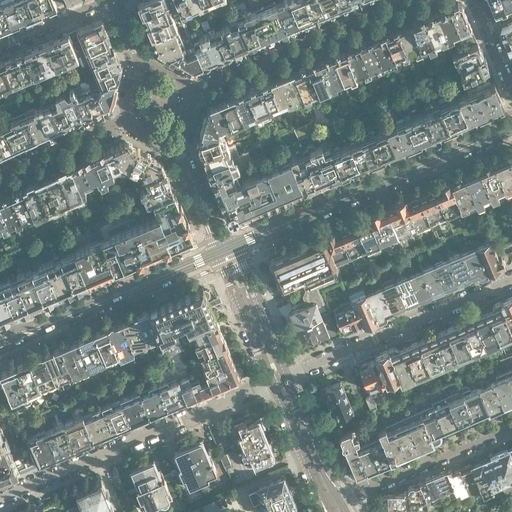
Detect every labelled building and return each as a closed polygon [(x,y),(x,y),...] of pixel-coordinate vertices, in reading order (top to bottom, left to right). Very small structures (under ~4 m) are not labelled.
[(12,24),(1,0),(0,0),(0,27),(1,29),(12,24)] [(23,19),(14,0),(1,0),(12,24),(23,19)] [(34,15),(27,0),(14,0),(23,19),(34,15)] [(45,10),(40,0),(27,0),(34,15),(45,10)] [(56,5),(54,0),(40,0),(45,10),(56,5)] [(167,4),(176,0),(175,0),(145,0),(138,3),(142,15),(167,4)] [(191,6),(188,0),(175,0),(176,0),(181,14),(192,9),(191,6)] [(204,4),(201,0),(188,0),(191,6),(192,9),(204,4)] [(300,24),(289,0),(282,0),(276,3),(287,29),(300,24)] [(312,19),(304,0),(289,0),(300,24),(312,19)] [(326,13),(320,0),(304,0),(312,19),(326,13)] [(338,8),(334,0),(320,0),(326,13),(338,8)] [(509,9),(505,0),(491,0),(498,14),(509,9)] [(470,24),(461,3),(457,1),(457,2),(448,5),(458,30),(457,30),(458,34),(464,47),(477,41),(470,24)] [(287,29),(276,3),(271,5),(270,3),(261,6),(273,35),(287,29)] [(172,15),(169,8),(167,4),(142,15),(147,25),(172,15)] [(458,30),(448,5),(435,11),(446,39),(458,34),(457,30),(458,30)] [(273,35),(261,6),(249,11),(260,40),(273,35)] [(208,15),(206,10),(195,15),(197,20),(208,15)] [(260,40),(249,11),(237,16),(248,46),(260,40)] [(446,39),(435,11),(422,16),(432,41),(439,39),(440,41),(446,39)] [(151,36),(176,25),(172,15),(147,25),(151,36)] [(248,46),(237,16),(227,20),(228,22),(224,24),(224,25),(235,51),(248,46)] [(434,45),(432,41),(422,16),(409,22),(421,51),(434,45)] [(502,26),(511,21),(511,16),(501,22),(502,26)] [(73,45),(82,41),(106,30),(101,19),(76,29),(76,30),(68,33),(73,45)] [(508,39),(511,37),(511,21),(502,26),(508,39)] [(421,51),(409,22),(396,27),(406,52),(412,49),(414,54),(421,51)] [(181,38),(176,25),(151,36),(157,48),(181,38)] [(235,51),(224,25),(219,27),(220,29),(215,31),(224,56),(235,51)] [(406,52),(396,27),(383,32),(394,57),(400,55),(401,59),(408,56),(406,52)] [(87,51),(110,41),(106,30),(82,41),(87,51)] [(224,56),(215,31),(208,34),(207,32),(203,34),(213,61),(224,56)] [(396,62),(394,57),(383,32),(371,38),(381,62),(388,60),(390,64),(396,62)] [(73,45),(68,33),(57,38),(67,61),(78,56),(77,55),(73,45)] [(213,61),(203,34),(198,36),(199,38),(193,41),(196,49),(202,65),(213,61)] [(67,61),(57,38),(46,42),(56,66),(67,61)] [(186,48),(181,38),(157,48),(157,49),(168,56),(183,49),(186,48)] [(381,62),(371,38),(358,43),(369,68),(375,65),(377,69),(383,67),(381,62)] [(115,52),(112,46),(110,41),(87,51),(77,55),(78,56),(82,67),(91,63),(115,52)] [(482,54),(479,46),(477,41),(464,47),(450,52),(453,58),(455,57),(458,64),(482,54)] [(56,66),(46,42),(36,47),(46,70),(56,66)] [(369,68),(358,43),(345,49),(355,73),(362,71),(364,75),(371,72),(369,68)] [(46,70),(36,47),(24,52),(33,75),(34,74),(34,75),(46,70)] [(202,65),(196,49),(185,54),(183,49),(168,56),(170,57),(183,64),(193,69),(202,65)] [(355,73),(345,49),(332,54),(343,80),(350,77),(351,79),(357,77),(355,73)] [(33,75),(24,52),(13,56),(23,79),(33,75)] [(120,64),(115,52),(91,63),(96,74),(120,64)] [(343,82),(332,54),(319,60),(331,87),(343,82)] [(482,54),(458,64),(461,71),(459,72),(461,78),(466,76),(469,75),(472,74),(488,67),(482,54)] [(23,79),(13,56),(2,61),(11,84),(23,79)] [(331,87),(319,60),(306,65),(317,91),(323,88),(324,90),(331,87)] [(11,84),(2,61),(0,61),(0,87),(1,88),(11,84)] [(117,78),(120,65),(120,64),(96,74),(101,85),(117,78)] [(317,91),(306,65),(293,70),(303,92),(304,95),(305,98),(312,95),(311,93),(317,91)] [(85,74),(83,69),(76,72),(78,77),(85,74)] [(303,92),(293,70),(281,75),(292,100),(297,98),(297,97),(304,95),(303,92)] [(153,80),(150,74),(143,77),(146,83),(153,80)] [(292,100),(281,75),(270,80),(279,102),(281,104),(287,101),(288,102),(292,100)] [(110,104),(117,78),(101,85),(92,89),(93,93),(98,91),(104,106),(110,104)] [(279,102),(270,80),(258,85),(268,110),(274,108),(273,104),(279,102)] [(503,104),(498,92),(494,82),(488,84),(488,86),(482,88),(481,85),(473,89),(483,112),(503,104)] [(104,106),(98,91),(93,93),(92,89),(90,85),(82,88),(92,112),(104,106)] [(268,110),(258,85),(246,90),(258,117),(258,119),(270,114),(268,110)] [(92,112),(82,88),(77,91),(75,89),(74,87),(70,89),(72,93),(81,116),(92,112)] [(483,112),(473,89),(466,92),(467,94),(458,98),(467,120),(483,112)] [(258,117),(246,90),(234,95),(245,120),(249,118),(250,120),(258,117)] [(81,116),(72,93),(67,95),(62,92),(59,94),(70,121),(81,116)] [(70,121),(59,94),(59,93),(46,99),(50,106),(58,127),(70,121)] [(245,120),(234,95),(222,100),(233,126),(245,120)] [(467,120),(458,98),(447,102),(446,100),(439,103),(449,127),(467,120)] [(233,126),(222,100),(210,105),(219,127),(220,128),(220,129),(222,128),(223,130),(233,126)] [(449,127),(439,103),(430,107),(431,109),(422,113),(431,135),(449,127)] [(219,127),(210,105),(208,106),(206,112),(201,111),(198,122),(203,123),(203,124),(218,130),(219,127)] [(58,127),(50,106),(44,109),(43,106),(38,108),(47,132),(58,127)] [(47,132),(38,108),(32,111),(33,113),(27,116),(36,137),(47,132)] [(24,142),(14,119),(12,113),(1,117),(5,126),(14,147),(24,142)] [(431,135),(422,113),(412,117),(411,115),(403,119),(413,142),(431,135)] [(36,137),(27,116),(21,119),(20,116),(14,119),(24,142),(36,137)] [(413,142),(403,119),(394,122),(395,124),(386,128),(395,150),(413,142)] [(218,134),(218,130),(203,124),(198,142),(218,134)] [(14,147),(5,126),(0,128),(0,148),(2,152),(14,147)] [(395,150),(386,128),(375,133),(374,130),(367,134),(377,158),(395,150)] [(202,155),(228,143),(227,139),(222,141),(219,133),(218,134),(198,142),(197,145),(202,155)] [(377,158),(367,134),(359,137),(360,139),(351,143),(360,165),(377,158)] [(120,158),(129,143),(125,141),(103,150),(112,170),(120,166),(122,163),(120,158)] [(127,171),(140,149),(129,143),(120,158),(122,163),(120,166),(120,167),(127,171)] [(228,156),(225,150),(230,147),(228,143),(202,155),(206,166),(228,156)] [(328,178),(315,147),(313,143),(307,146),(308,149),(302,151),(304,156),(315,184),(328,178)] [(360,165),(351,143),(340,148),(339,146),(331,149),(341,173),(360,165)] [(341,173),(331,149),(329,145),(323,148),(321,145),(315,147),(328,178),(341,173)] [(144,168),(151,155),(140,149),(127,171),(133,174),(137,172),(139,169),(142,171),(144,168)] [(112,170),(103,150),(93,155),(104,182),(108,181),(107,178),(107,176),(113,173),(112,170)] [(104,182),(93,155),(82,160),(91,182),(96,180),(99,181),(100,184),(104,182)] [(164,170),(160,161),(161,160),(151,155),(144,168),(142,171),(139,172),(142,180),(145,178),(164,170)] [(315,184),(304,156),(298,158),(297,155),(290,158),(302,189),(303,189),(315,184)] [(233,170),(246,165),(243,158),(231,163),(228,156),(206,166),(212,179),(233,170)] [(511,188),(511,167),(508,156),(493,163),(505,191),(511,188)] [(292,194),(294,192),(297,191),(299,191),(301,190),(302,189),(290,158),(261,170),(259,165),(253,167),(255,173),(237,180),(233,170),(212,179),(229,221),(248,213),(248,212),(250,212),(252,211),(254,209),(257,208),(259,208),(261,207),(262,206),(263,206),(288,196),(288,195),(288,194),(290,195),(292,194)] [(91,182),(82,160),(70,165),(82,192),(86,190),(85,188),(86,185),(91,182)] [(505,191),(493,163),(478,169),(490,198),(492,201),(499,198),(498,195),(505,191)] [(82,192),(70,165),(59,170),(69,195),(76,193),(78,197),(83,195),(82,192)] [(490,198),(478,169),(464,175),(476,204),(476,206),(484,203),(483,201),(490,198)] [(69,195),(59,170),(47,176),(59,205),(65,202),(64,198),(69,195)] [(141,192),(169,180),(164,170),(145,178),(142,180),(144,186),(143,188),(140,189),(141,192)] [(476,204),(464,175),(449,181),(449,183),(461,209),(461,210),(476,204)] [(59,205),(47,176),(35,181),(46,206),(52,203),(54,207),(59,205)] [(174,192),(169,180),(141,192),(146,203),(151,201),(174,192)] [(46,206),(35,181),(23,186),(35,214),(36,215),(42,212),(40,208),(46,206)] [(461,209),(449,183),(448,183),(445,183),(442,184),(441,186),(439,187),(440,188),(435,190),(446,216),(461,209)] [(35,214),(23,186),(10,192),(21,217),(28,214),(29,217),(35,214)] [(446,216),(435,190),(434,190),(432,190),(428,191),(427,193),(418,197),(429,223),(446,216)] [(21,217),(10,192),(0,196),(0,203),(8,223),(15,220),(16,222),(22,220),(21,217)] [(192,236),(174,192),(151,201),(157,214),(141,221),(139,217),(133,220),(135,224),(126,227),(125,225),(114,230),(115,232),(100,238),(114,270),(192,236)] [(429,223),(418,197),(415,197),(412,198),(410,200),(406,202),(417,228),(429,223)] [(417,228),(406,202),(405,200),(393,205),(393,206),(387,209),(403,246),(408,244),(405,235),(403,234),(417,228)] [(8,223),(0,203),(0,226),(2,226),(3,228),(9,226),(8,223)] [(403,246),(387,209),(380,211),(368,216),(368,218),(369,218),(380,244),(393,238),(393,240),(397,249),(403,246)] [(369,218),(368,218),(364,220),(361,219),(358,221),(357,223),(356,223),(367,249),(380,244),(369,218)] [(367,249),(356,223),(347,227),(345,227),(341,228),(340,230),(339,230),(350,256),(367,249)] [(350,256),(339,230),(335,232),(334,231),(333,232),(331,232),(327,233),(326,235),(324,236),(324,237),(336,262),(350,256)] [(72,246),(67,234),(63,236),(68,247),(72,246)] [(314,286),(341,274),(336,262),(324,237),(269,260),(270,262),(269,264),(271,268),(273,269),(274,271),(273,272),(276,278),(277,280),(277,282),(278,286),(280,287),(281,289),(300,281),(302,288),(297,290),(300,297),(301,296),(305,306),(299,308),(291,312),(292,316),(292,317),(293,321),(295,321),(296,325),(320,315),(316,307),(326,302),(324,297),(320,299),(314,286)] [(114,270),(100,238),(74,249),(88,281),(114,270)] [(498,257),(491,239),(484,242),(485,243),(477,247),(488,273),(505,266),(504,263),(505,262),(504,259),(503,259),(501,256),(498,257)] [(488,273),(477,247),(461,253),(471,276),(477,274),(478,276),(481,277),(482,276),(481,276),(488,273)] [(88,281),(74,249),(66,252),(67,255),(60,258),(73,287),(88,281)] [(471,276),(461,253),(448,259),(457,282),(471,276)] [(73,287),(60,258),(53,261),(52,259),(45,262),(58,294),(73,287)] [(457,282),(448,259),(435,265),(444,288),(457,282)] [(58,294),(45,262),(38,264),(39,266),(32,270),(44,300),(58,294)] [(444,288),(435,265),(421,270),(431,293),(444,288)] [(44,300),(32,270),(25,273),(24,270),(16,274),(17,276),(30,306),(44,300)] [(431,293),(421,270),(408,276),(418,299),(431,293)] [(30,306),(17,276),(11,279),(10,277),(3,280),(17,311),(30,306)] [(418,299),(408,276),(395,282),(404,304),(418,299)] [(17,311),(3,280),(0,280),(0,311),(2,317),(17,311)] [(404,304),(395,282),(382,287),(392,310),(404,304)] [(216,317),(218,312),(217,310),(212,308),(211,308),(207,298),(208,297),(210,292),(209,291),(204,289),(203,289),(202,286),(148,309),(159,335),(161,340),(169,336),(168,335),(188,326),(189,331),(216,319),(215,317),(216,317)] [(392,310),(382,287),(364,294),(376,321),(385,317),(386,315),(385,313),(392,310)] [(376,321),(364,294),(363,290),(355,293),(356,298),(350,301),(360,324),(361,328),(376,321)] [(511,327),(511,296),(500,301),(511,328),(511,327)] [(360,324),(350,301),(336,307),(336,308),(335,309),(336,311),(334,312),(341,328),(342,327),(343,331),(360,324)] [(511,329),(511,328),(500,301),(496,303),(495,303),(494,303),(495,304),(493,307),(494,309),(488,311),(499,338),(511,331),(511,329)] [(159,335),(148,309),(135,315),(146,341),(159,335)] [(499,338),(488,311),(474,317),(485,343),(499,338)] [(146,341),(135,315),(121,321),(133,347),(146,341)] [(327,331),(320,316),(320,315),(296,325),(300,335),(300,337),(301,340),(303,341),(327,331)] [(485,343),(474,317),(460,323),(471,349),(485,343)] [(222,333),(220,328),(220,327),(219,326),(219,325),(219,324),(218,323),(218,322),(217,321),(216,319),(189,331),(195,344),(222,333)] [(134,350),(133,347),(121,321),(108,327),(121,359),(130,355),(129,352),(134,350)] [(471,349),(460,323),(446,329),(457,355),(471,349)] [(121,359),(108,327),(94,333),(106,361),(108,365),(121,359)] [(457,355),(446,329),(432,335),(443,361),(457,355)] [(106,361),(94,333),(77,340),(89,369),(106,361)] [(227,346),(227,344),(227,343),(226,342),(226,341),(226,340),(225,339),(225,338),(223,337),(222,333),(195,344),(200,357),(227,346)] [(443,361),(432,335),(418,341),(429,367),(443,361)] [(89,369),(77,340),(61,347),(73,376),(89,369)] [(429,367),(418,341),(404,347),(415,373),(429,367)] [(183,349),(180,342),(165,348),(168,355),(183,349)] [(233,360),(227,346),(200,357),(206,371),(207,372),(233,360)] [(415,373),(404,347),(398,349),(398,348),(397,348),(394,347),(394,346),(388,349),(399,375),(401,380),(415,373)] [(73,376),(61,347),(44,354),(56,383),(58,382),(59,384),(61,383),(62,380),(73,376)] [(399,375),(388,349),(373,355),(375,359),(384,381),(399,375)] [(56,383),(44,354),(30,360),(41,387),(42,389),(49,386),(51,390),(58,387),(56,383)] [(384,381),(375,359),(360,365),(360,367),(369,388),(384,381)] [(41,387),(30,360),(17,366),(29,394),(33,392),(32,391),(41,387)] [(241,377),(243,372),(242,370),(237,368),(233,360),(207,372),(206,371),(205,372),(206,375),(206,374),(213,391),(241,379),(240,377),(241,377)] [(29,394),(17,366),(0,372),(0,375),(13,406),(21,403),(19,399),(22,397),(24,398),(26,397),(27,395),(29,394)] [(206,374),(206,375),(202,376),(203,379),(200,380),(198,376),(195,377),(194,374),(189,376),(186,369),(176,374),(187,401),(187,402),(213,391),(206,374)] [(511,401),(511,389),(504,372),(495,376),(496,379),(492,381),(503,406),(511,401)] [(187,401),(176,374),(157,382),(169,409),(179,405),(187,402),(186,401),(187,401)] [(348,399),(352,398),(348,388),(344,390),(340,380),(331,384),(331,385),(321,389),(331,410),(334,409),(337,417),(353,410),(348,399)] [(503,406),(492,381),(478,386),(489,412),(494,409),(494,410),(495,410),(495,411),(496,412),(497,412),(498,412),(499,412),(500,412),(501,412),(501,411),(502,411),(502,410),(503,410),(503,409),(503,408),(503,407),(503,406)] [(169,409),(157,382),(138,390),(150,417),(151,416),(151,417),(159,414),(159,413),(169,409)] [(489,412),(478,386),(472,389),(471,386),(468,387),(467,386),(466,386),(465,386),(464,386),(464,387),(463,387),(463,388),(463,389),(463,390),(462,390),(474,418),(489,412)] [(150,417),(138,390),(119,398),(131,425),(150,417)] [(474,418),(462,390),(447,396),(459,424),(474,418)] [(459,424),(447,396),(432,402),(433,405),(445,431),(459,424)] [(131,425),(119,398),(100,406),(112,433),(123,428),(123,429),(131,426),(130,425),(131,425)] [(445,431),(433,405),(404,417),(416,447),(438,438),(439,436),(440,433),(445,431)] [(112,433),(100,406),(82,414),(94,440),(95,440),(95,441),(103,437),(102,437),(112,433)] [(94,441),(94,440),(82,414),(82,413),(64,421),(75,449),(94,441)] [(416,447),(404,417),(392,422),(405,452),(416,447)] [(266,436),(261,426),(264,425),(260,418),(253,421),(252,418),(227,428),(227,429),(229,428),(232,438),(239,435),(243,446),(266,436)] [(75,449),(64,421),(45,429),(57,457),(75,449)] [(405,452),(392,422),(378,428),(381,436),(392,461),(402,457),(404,455),(405,452)] [(358,442),(356,437),(358,437),(355,428),(339,435),(347,455),(359,450),(357,446),(356,442),(358,442)] [(57,457),(45,429),(26,437),(38,465),(57,457)] [(274,457),(270,449),(271,449),(266,436),(243,446),(247,456),(246,456),(246,457),(245,458),(245,459),(245,460),(245,461),(245,462),(246,463),(246,464),(247,465),(248,465),(248,466),(249,466),(250,466),(251,466),(252,466),(253,466),(264,461),(264,462),(266,464),(269,464),(271,463),(273,461),(273,458),(274,457)] [(392,461),(381,436),(369,441),(379,465),(391,461),(392,461)] [(210,460),(201,439),(195,442),(193,440),(189,442),(189,444),(187,445),(192,456),(195,457),(197,462),(194,463),(193,465),(200,481),(218,473),(212,459),(210,460)] [(379,465),(369,441),(357,446),(359,450),(367,470),(379,465)] [(193,465),(194,463),(197,462),(195,457),(192,456),(187,445),(185,444),(180,446),(180,448),(174,451),(178,460),(176,461),(182,476),(185,477),(189,486),(191,485),(193,486),(198,484),(198,482),(200,481),(193,465)] [(0,464),(12,459),(10,453),(7,454),(4,446),(0,447),(0,464)] [(367,470),(359,450),(347,455),(352,467),(351,468),(350,468),(349,469),(348,470),(348,471),(348,472),(348,473),(348,474),(349,475),(350,476),(351,476),(352,476),(353,476),(354,476),(367,470)] [(511,479),(511,459),(508,451),(491,458),(498,476),(501,475),(502,477),(499,478),(505,491),(508,488),(506,483),(511,479)] [(231,466),(226,453),(220,456),(220,457),(224,466),(226,470),(228,469),(227,467),(231,466)] [(18,474),(35,466),(31,455),(21,460),(21,462),(16,464),(15,462),(19,460),(18,457),(12,459),(0,464),(0,481),(7,479),(7,478),(16,475),(18,474)] [(491,458),(472,466),(481,488),(483,492),(498,486),(500,492),(505,491),(499,478),(497,479),(495,477),(498,476),(491,458)] [(168,487),(160,468),(157,469),(153,460),(141,465),(157,502),(160,501),(161,502),(163,504),(167,502),(168,499),(167,498),(169,497),(165,488),(168,487)] [(481,488),(472,466),(471,463),(460,468),(469,491),(470,492),(474,490),(474,491),(481,488)] [(157,502),(141,465),(130,469),(135,479),(132,480),(140,499),(143,498),(146,507),(149,506),(149,507),(152,508),(156,507),(156,504),(156,503),(157,502)] [(469,491),(460,468),(453,471),(452,471),(450,468),(446,470),(455,489),(456,493),(461,491),(462,494),(469,491)] [(455,489),(446,470),(432,476),(440,494),(447,491),(447,492),(455,489)] [(440,494),(432,476),(420,481),(427,499),(440,494)] [(294,498),(293,496),(293,495),(291,496),(288,491),(291,490),(290,487),(287,488),(283,478),(283,477),(282,478),(281,478),(267,484),(267,483),(257,487),(266,510),(268,509),(267,511),(292,511),(295,509),(296,509),(295,508),(292,499),(294,498)] [(427,499),(420,481),(416,482),(417,485),(415,486),(415,485),(414,486),(413,485),(412,485),(411,485),(410,485),(409,485),(409,486),(408,487),(408,488),(407,489),(408,506),(420,505),(419,501),(423,500),(424,500),(426,500),(427,499)] [(114,511),(109,501),(109,500),(110,499),(110,498),(110,496),(109,496),(109,495),(108,494),(108,493),(106,492),(106,491),(105,491),(101,482),(93,485),(93,486),(92,486),(92,488),(86,491),(85,489),(82,490),(75,493),(79,502),(68,507),(67,508),(66,508),(66,509),(65,510),(65,511),(82,511),(83,511),(114,511)] [(408,506),(407,489),(407,490),(406,490),(405,490),(405,491),(404,491),(404,492),(403,493),(391,494),(389,494),(388,495),(386,495),(385,496),(384,497),(384,498),(384,499),(384,500),(385,501),(386,502),(387,502),(388,507),(408,506)] [(184,496),(176,497),(177,508),(185,507),(184,496)]
